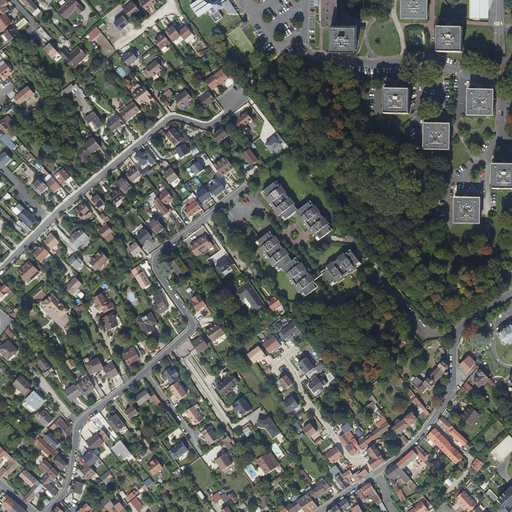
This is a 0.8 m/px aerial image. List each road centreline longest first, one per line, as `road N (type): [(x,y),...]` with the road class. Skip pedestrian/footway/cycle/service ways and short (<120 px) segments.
road 1 (residential): [(143,372),(192,327),(153,263),(155,253),(245,186)]
road 2 (residential): [(500,86),(418,59),(368,63),(310,54),(305,0)]
road 3 (residential): [(49,219),(170,117),(210,124),(245,98)]
road 4 (residential): [(511,294),(455,333),(452,391),(410,446),(373,474)]
road 5 (residential): [(47,511),(65,492),(76,426),(143,372)]
road 6 (residential): [(282,358),(350,460),(373,474)]
